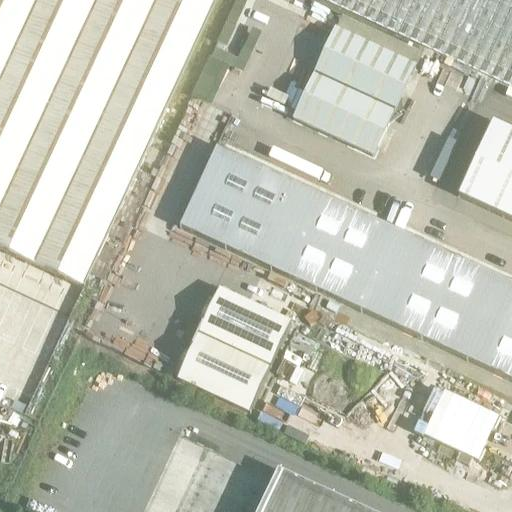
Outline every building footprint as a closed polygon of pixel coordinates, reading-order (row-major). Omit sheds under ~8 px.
[(0,0),(0,250),(84,290),(85,290),(217,0),(0,0)] [(305,0),(240,0),(210,65),(289,102),(331,12),(305,0)] [(511,0),(314,0),(511,90),(511,0)] [(337,33),(295,123),(375,160),(390,129),(415,142),(433,108),(405,96),(417,70),(337,33)] [(511,133),(493,124),(459,198),(511,222),(511,133)] [(217,149),(180,230),(511,383),(511,285),(413,240),(400,233),(217,149)] [(230,300),(189,391),(262,424),(303,333),(230,300)] [(481,460),(501,415),(441,388),(421,434),(481,460)] [(363,511),(279,473),(275,482),(260,511),(363,511)]
